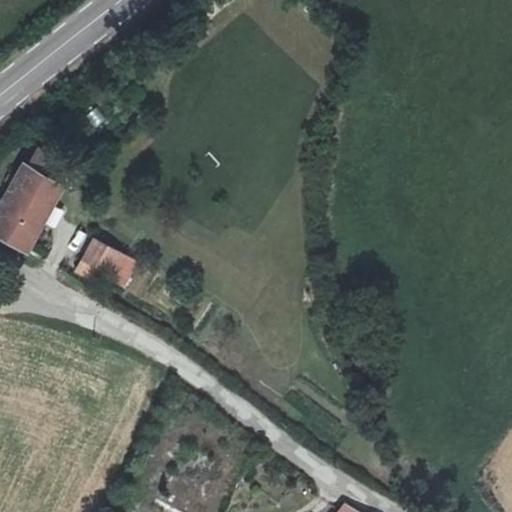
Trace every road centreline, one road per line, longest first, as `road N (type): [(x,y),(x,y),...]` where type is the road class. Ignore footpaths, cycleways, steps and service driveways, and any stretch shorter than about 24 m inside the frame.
road 1 (unclassified): [(381,511),(85,312)]
road 2 (secondary): [(0,99),(121,0)]
